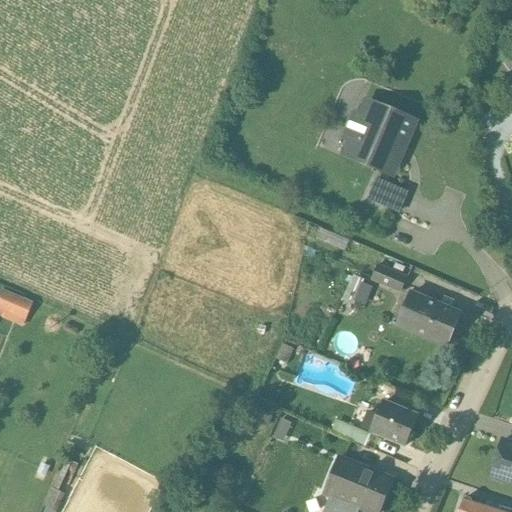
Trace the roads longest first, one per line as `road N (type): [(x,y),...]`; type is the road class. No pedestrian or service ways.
road 1 (residential): [(414,511),(511,311)]
road 2 (unknown): [(511,245),(492,134),(511,37)]
